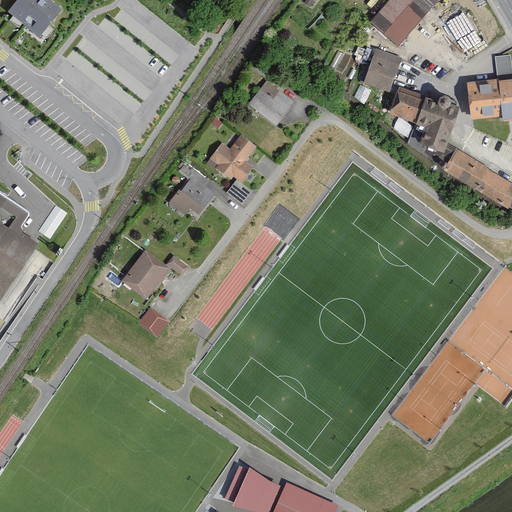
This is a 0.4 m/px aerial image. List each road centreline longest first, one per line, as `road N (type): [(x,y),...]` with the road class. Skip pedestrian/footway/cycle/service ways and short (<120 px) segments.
road 1 (residential): [(0,354),(94,208),(85,180),(0,111)]
road 2 (track): [(408,511),(511,436)]
